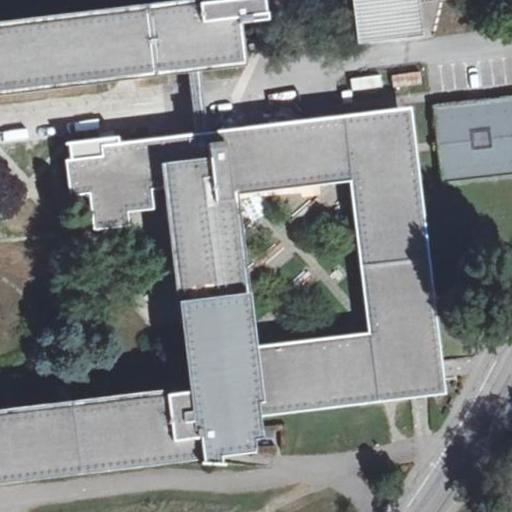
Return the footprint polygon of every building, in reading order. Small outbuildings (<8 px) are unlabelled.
[(194,0),(183,0),(0,23),(0,89),(244,58),(239,18),(197,22),(194,0)] [(263,0),(194,0),(197,22),(239,18),(265,16),(263,0)] [(352,0),(359,48),(421,41),(417,11),(415,0),(352,0)] [(415,0),(417,11),(509,0),(415,0)] [(511,95),(433,105),(443,179),(511,171),(511,95)] [(159,138),(164,181),(231,189),(240,188),(353,174),(402,109),(159,138)] [(402,109),(353,174),(354,188),(356,201),(369,315),(370,326),(370,332),(427,326),(402,109)] [(164,181),(159,138),(101,143),(101,151),(66,156),(69,191),(87,190),(91,222),(126,218),(125,205),(151,202),(148,183),(164,181)] [(182,326),(190,388),(197,453),(216,451),(234,449),(253,446),(261,433),(258,410),(250,346),(249,332),(244,298),(243,288),(231,189),(164,181),(182,326)] [(427,326),(370,332),(364,333),(260,345),(250,346),(258,410),(386,394),(398,393),(409,392),(415,390),(428,389),(433,388),(433,379),(432,369),(427,326)] [(0,407),(0,473),(197,453),(190,388),(0,407)]
